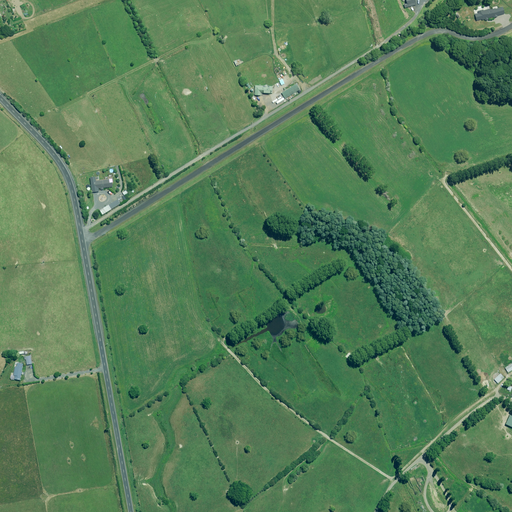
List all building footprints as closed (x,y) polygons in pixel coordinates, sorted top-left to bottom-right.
[(484,19),(484,20),(487,19),(487,18),(497,16),(496,15),(503,14),(502,7),(489,9),(477,11),(477,13),(474,14),(475,21),(484,19)] [(285,98),(300,89),(297,84),(282,93),(285,98)] [(255,95),(261,95),(261,92),(272,93),(273,86),(255,85),(255,95)] [(104,189),(103,188),(113,187),(112,182),(110,183),(110,179),(96,181),(96,177),(90,177),(92,192),(99,191),(99,188),(101,188),(101,189),(104,189)] [(100,210),(102,215),(120,204),(118,199),(100,210)] [(15,376),(14,379),(21,380),(23,364),(17,363),(17,367),(15,366),(14,376),(15,376)] [(497,383),(503,377),(500,373),(493,379),(497,383)]
